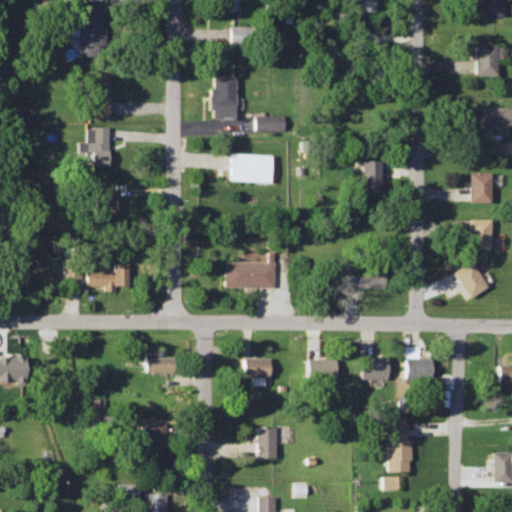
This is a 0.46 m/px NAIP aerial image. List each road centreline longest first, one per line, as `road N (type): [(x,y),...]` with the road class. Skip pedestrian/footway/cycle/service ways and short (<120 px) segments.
road 1 (residential): [(171,318),(511,323)]
road 2 (residential): [(414,322),(416,0)]
road 3 (residential): [(171,318),(169,0)]
road 4 (residential): [(203,511),(202,319)]
road 5 (residential): [(453,511),(458,323)]
road 6 (residential): [(0,319),(171,318)]
